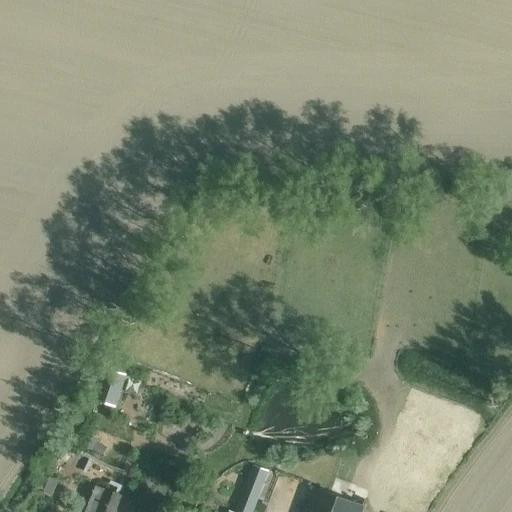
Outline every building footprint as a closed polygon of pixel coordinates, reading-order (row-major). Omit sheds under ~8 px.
[(96,401),(115,408),(126,375),(107,369),(96,401)] [(414,468),(433,415),(415,409),(396,462),(414,468)] [(107,451),(110,436),(92,433),(89,448),(107,451)] [(252,511),(268,471),(254,466),(235,511),(231,511),(230,511),(229,511),(252,511)] [(306,511),(362,511),(364,506),(316,488),(306,511)] [(98,511),(115,511),(121,496),(107,490),(98,511)]
